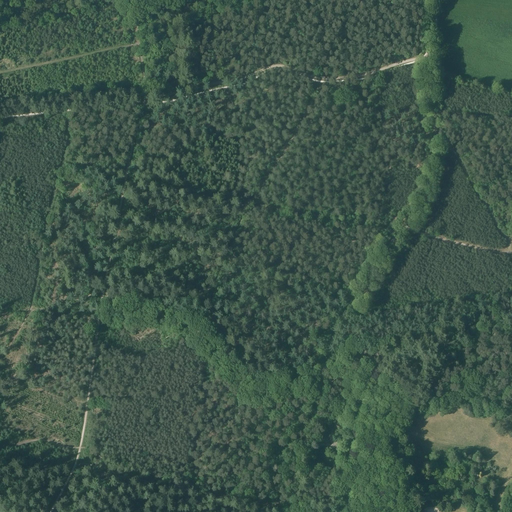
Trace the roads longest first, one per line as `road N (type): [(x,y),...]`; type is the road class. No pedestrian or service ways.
road 1 (unknown): [(416,0),(422,136),(415,191),(326,307),(270,418),(200,470),(142,452),(79,447)]
road 2 (track): [(138,41),(143,102),(124,182),(395,231)]
road 3 (track): [(395,231),(339,321),(282,511)]
road 4 (track): [(431,52),(344,77),(284,64),(143,95)]
road 5 (track): [(0,73),(138,41),(132,8),(209,0)]
road 6 (unknown): [(422,130),(456,153),(511,240)]
road 7 (track): [(434,111),(436,165),(395,231)]
